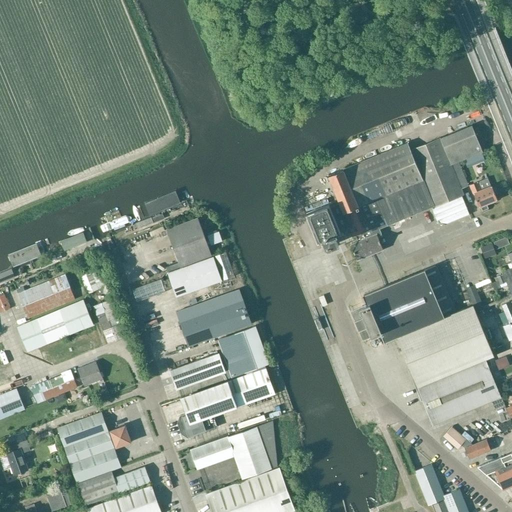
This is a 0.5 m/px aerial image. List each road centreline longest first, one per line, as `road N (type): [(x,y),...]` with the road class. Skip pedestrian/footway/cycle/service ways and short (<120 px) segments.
road 1 (unclassified): [(505,511),(378,402),(330,291),(511,223)]
road 2 (unclassified): [(191,511),(150,393),(157,378),(118,255)]
road 3 (secondary): [(511,124),(462,0)]
